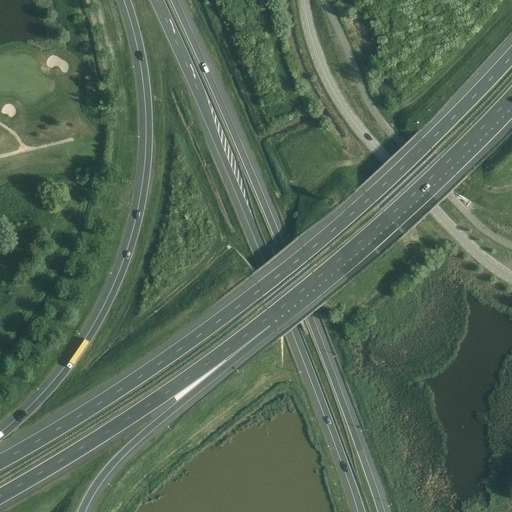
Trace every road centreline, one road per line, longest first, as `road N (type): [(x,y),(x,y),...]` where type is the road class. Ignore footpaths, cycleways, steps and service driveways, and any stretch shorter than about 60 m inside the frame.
road 1 (motorway): [(511,56),(305,253),(153,369),(0,460)]
road 2 (motorway): [(381,511),(254,175),(173,0)]
road 3 (motorway): [(156,0),(360,511)]
road 4 (motorway): [(126,0),(149,102),(148,172),(134,239),(72,364),(0,437)]
road 5 (unclassified): [(511,278),(438,215),(350,117),(323,71),(303,0)]
road 6 (motorway): [(269,316),(511,98)]
road 7 (motorway): [(0,497),(269,316)]
road 8 (motorway): [(81,511),(128,448),(269,316)]
